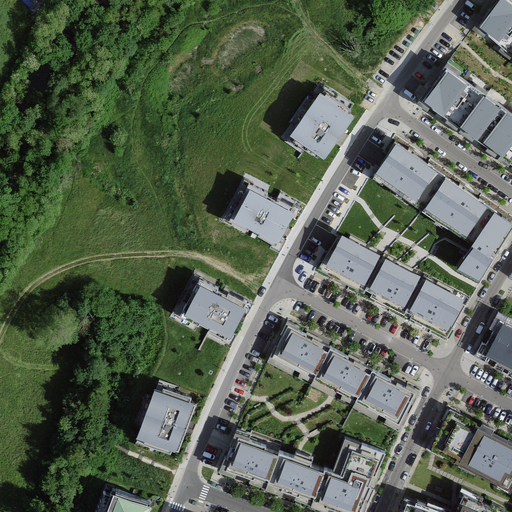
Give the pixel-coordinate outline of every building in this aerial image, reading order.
[(511,6),(505,0),(497,0),(475,30),(505,58),(506,56),(511,60),(508,66),(509,66),(511,62),(511,6)] [(511,108),(451,63),(421,103),(511,169),(511,108)] [(318,89),(286,135),(325,162),(357,116),(318,89)] [(408,149),(395,140),(384,156),(395,163),(383,181),(397,191),(399,188),(412,197),(414,195),(438,211),(436,214),(449,223),(447,226),(461,235),(465,230),(476,238),(463,257),(471,263),(465,271),(480,278),(493,257),(488,253),(491,249),(496,252),(500,245),(494,240),(497,236),(503,240),(503,241),(511,227),(511,221),(484,201),(482,203),(477,199),(478,198),(464,188),(463,189),(457,186),(459,184),(433,166),(431,168),(426,164),(427,162),(413,152),(412,154),(406,150),(408,149)] [(395,163),(384,156),(372,173),(383,181),(395,163)] [(245,177),(224,216),(280,245),(301,207),(245,177)] [(451,327),(469,297),(349,233),(346,240),(345,240),(339,252),(329,246),(321,260),(330,264),(326,272),(350,285),(353,280),(365,287),(362,291),(392,307),(394,302),(399,304),(398,305),(404,309),(403,312),(440,332),(445,324),(451,327)] [(503,240),(497,236),(494,240),(500,245),(503,240)] [(330,264),(321,260),(317,267),(326,272),(330,264)] [(210,330),(229,340),(236,327),(234,327),(238,319),(234,317),(243,301),(220,289),(221,287),(202,277),(195,289),(197,290),(190,303),(188,302),(182,314),(201,325),(202,323),(211,328),(210,330)] [(394,302),(392,307),(403,312),(404,309),(398,305),(399,304),(394,302)] [(511,324),(500,318),(481,352),(490,357),(497,361),(496,362),(511,370),(511,324)] [(288,324),(272,356),(399,424),(415,392),(405,386),(403,389),(390,382),(391,379),(362,363),(361,366),(347,359),(349,356),(320,341),(319,344),(306,337),(307,334),(288,324)] [(447,336),(451,327),(445,324),(440,332),(447,336)] [(176,445),(180,446),(185,433),(181,432),(185,419),(189,420),(194,408),(191,406),(192,402),(184,399),(186,395),(178,392),(180,387),(161,380),(155,397),(153,396),(141,427),(143,428),(137,445),(155,452),(157,447),(165,450),(166,446),(175,449),(176,445)] [(449,435),(440,451),(508,487),(511,479),(511,443),(499,436),(495,444),(487,440),(491,432),(458,415),(457,418),(449,414),(441,430),(449,435)] [(238,432),(224,465),(255,477),(256,475),(284,485),(283,487),(301,494),(302,492),(328,502),(327,504),(344,510),(345,508),(355,511),(360,511),(387,450),(363,441),(362,444),(351,440),(340,470),(326,465),(326,467),(313,463),(314,460),(281,448),(280,450),(267,446),(268,444),(238,432)] [(146,511),(150,502),(115,489),(114,492),(111,491),(110,494),(103,511),(146,511)] [(103,511),(110,494),(103,491),(95,511),(103,511)] [(495,511),(497,508),(462,493),(453,511),(445,511),(415,500),(410,511),(495,511)]
